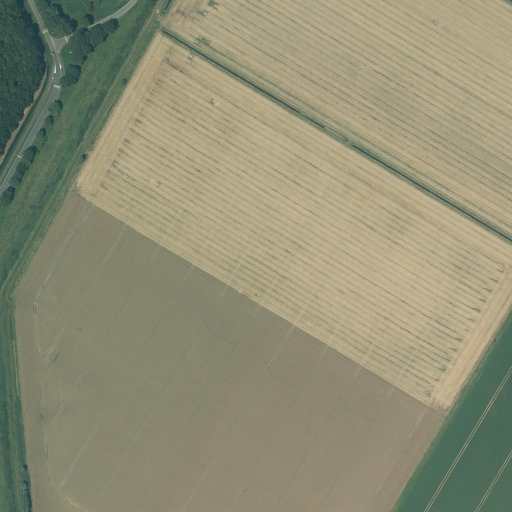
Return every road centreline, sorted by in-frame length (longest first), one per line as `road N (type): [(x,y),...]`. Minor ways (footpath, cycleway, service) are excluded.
road 1 (track): [(155,16),(4,293),(19,511)]
road 2 (tertiary): [(0,195),(55,94),(53,47)]
